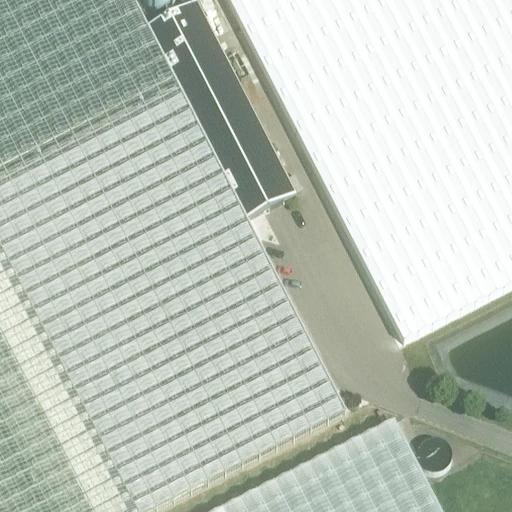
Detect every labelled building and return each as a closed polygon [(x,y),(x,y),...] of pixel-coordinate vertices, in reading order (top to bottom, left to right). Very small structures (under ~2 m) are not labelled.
[(196,7),(147,32),(130,0),(0,0),(0,511),(160,511),(345,418),(247,226),(296,201),(214,41),(196,7)] [(168,11),(169,9),(170,6),(170,4),(170,1),(170,0),(141,0),(141,2),(142,4),(142,7),(143,9),(145,11),(146,13),(148,14),(150,15),(153,16),(155,17),(157,17),(160,16),(162,15),(164,14),(166,13),(168,11)] [(198,6),(204,17),(214,12),(208,0),(198,6)] [(511,0),(224,0),(403,347),(511,290),(511,0)] [(437,511),(394,427),(227,511),(437,511)]
